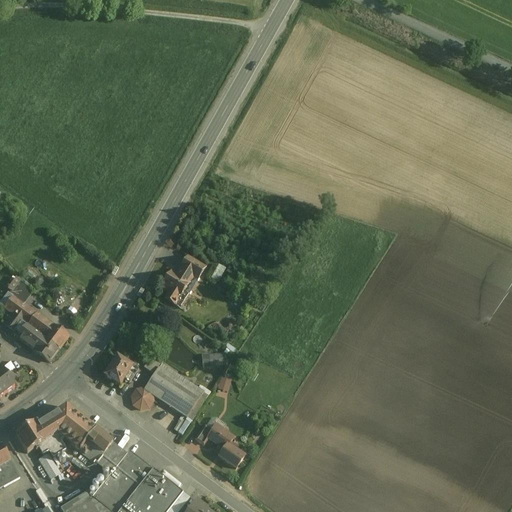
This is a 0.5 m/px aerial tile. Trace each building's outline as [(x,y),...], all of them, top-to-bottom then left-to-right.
[(205,270),(190,261),(179,279),(171,274),(161,290),(169,295),(166,300),(181,309),(205,270)] [(219,264),(212,278),(219,281),(226,268),(219,264)] [(36,315),(14,299),(5,311),(13,317),(21,323),(27,327),(36,315)] [(68,338),(36,315),(27,327),(59,351),(68,338)] [(21,323),(13,317),(5,328),(14,334),(21,323)] [(59,351),(27,327),(17,340),(50,364),(59,351)] [(226,366),(225,353),(202,354),(203,367),(226,366)] [(146,357),(141,364),(145,366),(150,360),(146,357)] [(116,359),(104,378),(119,388),(126,378),(131,382),(137,372),(116,359)] [(161,367),(150,360),(145,366),(143,369),(154,377),(158,370),(161,367)] [(201,398),(158,370),(154,377),(144,392),(152,398),(186,420),(201,398)] [(2,372),(0,373),(0,399),(15,389),(2,372)] [(228,392),(232,379),(222,376),(218,389),(228,392)] [(136,393),(132,400),(133,408),(140,412),(148,410),(152,404),(151,399),(152,398),(144,392),(144,391),(136,393)] [(95,433),(66,409),(36,427),(33,425),(15,437),(27,455),(37,448),(43,457),(49,453),(53,459),(68,451),(75,458),(79,453),(96,467),(112,446),(111,445),(105,440),(95,433)] [(205,428),(195,442),(203,447),(208,440),(212,434),(212,433),(205,428)] [(240,451),(230,445),(233,440),(216,428),(212,433),(212,434),(208,440),(221,450),(220,452),(222,454),(219,459),(235,471),(244,458),(238,454),(240,451)] [(115,441),(109,436),(105,440),(111,445),(115,441)] [(1,447),(0,447),(0,490),(19,480),(1,447)] [(169,511),(182,496),(129,453),(95,496),(90,492),(87,497),(91,500),(90,501),(71,511),(169,511)] [(49,457),(39,463),(51,482),(60,476),(49,457)]
